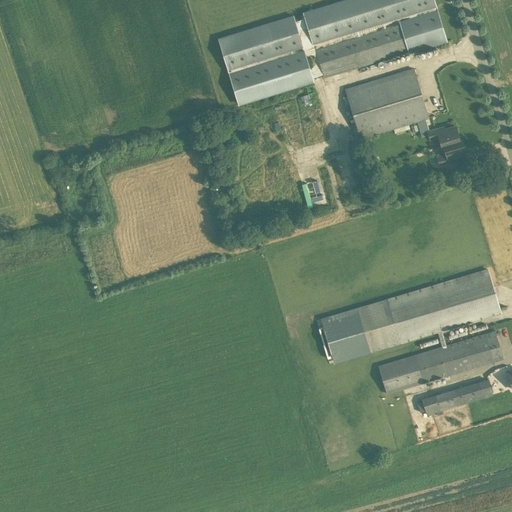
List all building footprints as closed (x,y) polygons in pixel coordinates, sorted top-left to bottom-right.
[(292,14),(219,36),(239,103),(312,81),(311,77),(323,74),(323,76),(408,50),(408,52),(445,41),(432,0),(338,0),(304,10),(305,16),(294,20),(292,14)] [(359,139),(417,122),(424,120),(429,118),(413,68),(344,89),(359,139)] [(437,129),(427,131),(430,139),(439,137),(441,146),(443,145),(445,152),(443,153),(443,152),(436,154),(437,157),(439,164),(449,161),(448,159),(465,154),(461,140),(459,141),(455,126),(438,131),(437,129)] [(443,177),(435,180),(437,186),(445,184),(443,177)] [(500,314),(486,270),(356,309),(321,319),(333,362),(500,314)] [(378,366),(386,394),(503,359),(494,331),(414,355),(378,366)] [(419,412),(425,410),(426,415),(493,395),(487,378),(421,398),(422,401),(416,402),(419,412)]
